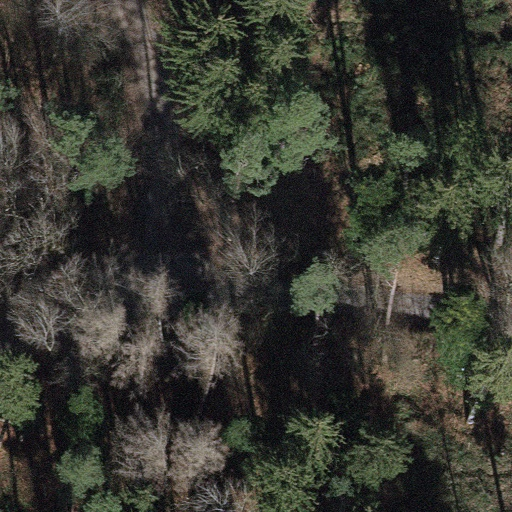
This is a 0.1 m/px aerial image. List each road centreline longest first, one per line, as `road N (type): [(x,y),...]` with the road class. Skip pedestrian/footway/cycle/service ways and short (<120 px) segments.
road 1 (track): [(511,319),(236,285),(134,301),(0,337)]
road 2 (track): [(134,301),(170,56),(143,0)]
